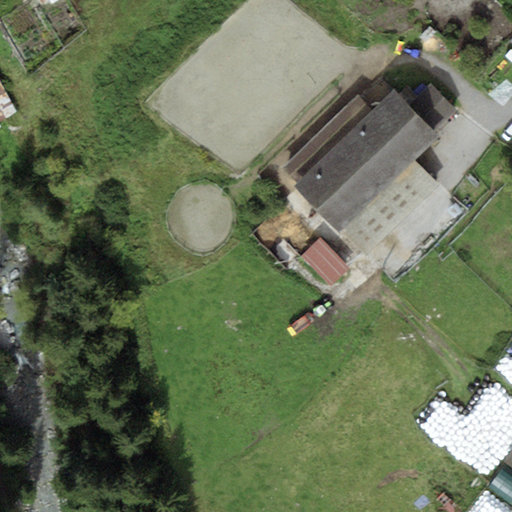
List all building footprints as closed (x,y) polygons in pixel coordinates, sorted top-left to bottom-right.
[(0,121),(18,111),(0,78),(0,121)] [(457,107),(432,81),(408,104),(433,130),(457,107)] [(298,181),(294,186),(339,231),(342,230),(413,158),(438,135),(433,130),(408,104),(392,89),(372,109),(298,181)] [(298,181),(372,109),(358,94),(283,167),(298,181)] [(439,183),(413,158),(342,230),(368,255),(439,183)] [(320,238),(302,256),(331,286),(349,268),(320,238)] [(511,449),(503,462),(511,468),(511,449)] [(504,511),(487,498),(475,511),(504,511)]
